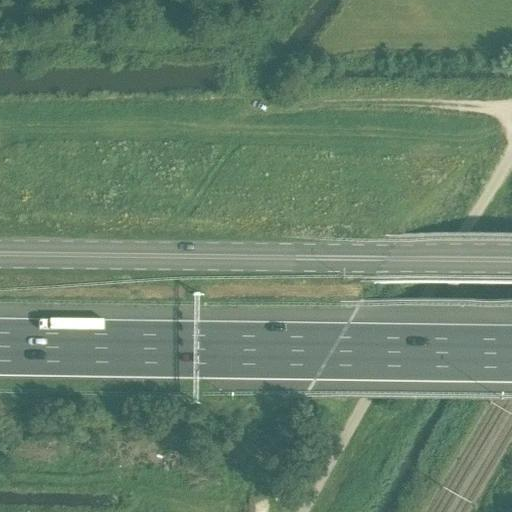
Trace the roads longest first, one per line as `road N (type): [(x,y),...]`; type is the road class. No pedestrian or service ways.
road 1 (track): [(0,132),(209,129),(251,110),(323,104),(448,105),(511,115)]
road 2 (motorway): [(511,354),(0,347)]
road 3 (secondary): [(511,260),(0,254)]
road 4 (unclassified): [(306,511),(511,140)]
